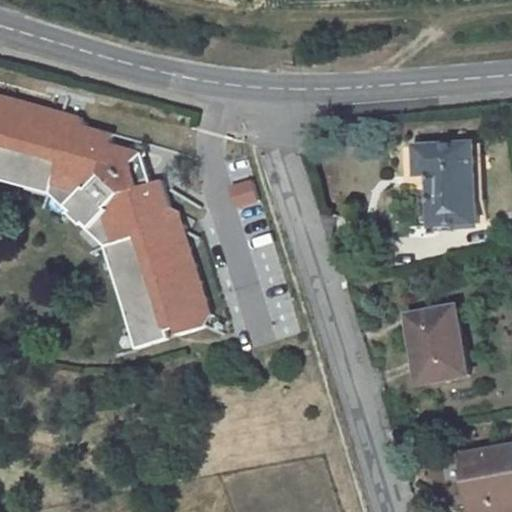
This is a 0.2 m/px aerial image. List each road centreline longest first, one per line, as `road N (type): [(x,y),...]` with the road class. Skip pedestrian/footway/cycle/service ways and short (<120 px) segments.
road 1 (residential): [(391,511),(262,91)]
road 2 (residential): [(262,91),(95,56),(0,25)]
road 3 (residential): [(511,76),(262,91)]
